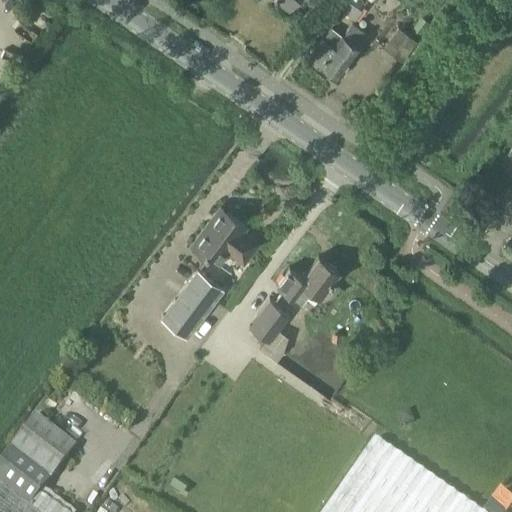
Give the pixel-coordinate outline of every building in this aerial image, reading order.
[(343,0),(339,7),(356,18),(364,8),(357,3),(358,0),(343,0)] [(323,37),(321,39),(310,54),(321,62),(320,63),(338,76),(360,47),(359,47),(368,34),(352,22),(343,35),(332,27),(324,37),(323,37)] [(398,25),(384,45),(401,58),(416,38),(398,25)] [(221,206),(192,244),(217,264),(228,249),(244,261),(258,241),(243,230),(246,225),(221,206)] [(276,283),(299,301),(308,289),(319,297),(330,282),(331,283),(333,280),(332,280),(339,270),(319,255),(303,276),(289,266),(276,283)] [(223,288),(198,269),(161,316),(187,336),(223,288)] [(249,325),(269,340),(289,312),(270,298),(249,325)] [(398,417),(401,426),(409,424),(405,414),(398,417)] [(0,511),(68,511),(65,509),(55,502),(55,501),(41,491),(73,449),(34,420),(0,465),(0,511)] [(474,511),(372,442),(323,511),(474,511)]
